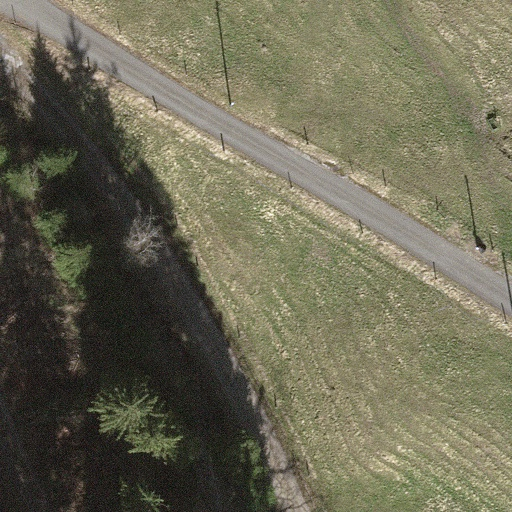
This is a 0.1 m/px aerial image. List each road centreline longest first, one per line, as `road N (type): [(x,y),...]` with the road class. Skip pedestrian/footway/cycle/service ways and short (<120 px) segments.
road 1 (track): [(10,0),(511,294)]
road 2 (track): [(0,48),(56,108),(206,331),(297,511)]
